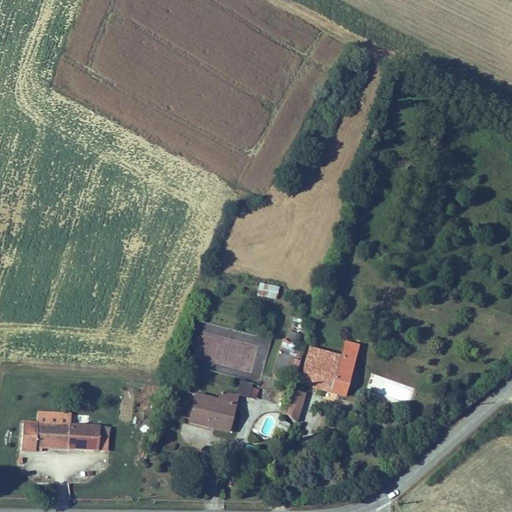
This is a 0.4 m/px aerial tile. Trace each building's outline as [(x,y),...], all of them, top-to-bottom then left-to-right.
[(257,298),(277,299),(278,285),(258,284),(257,298)] [(288,334),(286,340),(296,343),(295,347),(299,348),(302,336),(288,330),(287,334),(288,334)] [(294,379),(300,361),(298,360),(302,349),(299,348),(295,347),(296,343),(286,340),(283,338),(272,373),(294,379)] [(341,355),(309,347),(299,384),(345,398),(360,345),(345,341),(341,355)] [(252,384),(240,381),(236,394),(255,400),(258,390),(251,388),(252,384)] [(306,394),(291,389),(282,419),(297,423),(306,394)] [(217,399),(195,393),(187,423),(229,434),(239,396),(220,390),(217,399)] [(391,406),(380,402),(377,412),(387,415),(391,406)] [(36,423),(22,422),(20,451),(35,453),(35,451),(35,448),(42,449),(67,451),(67,450),(98,452),(99,426),(70,424),(71,413),(37,411),(36,423)] [(290,424),(281,420),(277,428),(286,432),(290,424)]
